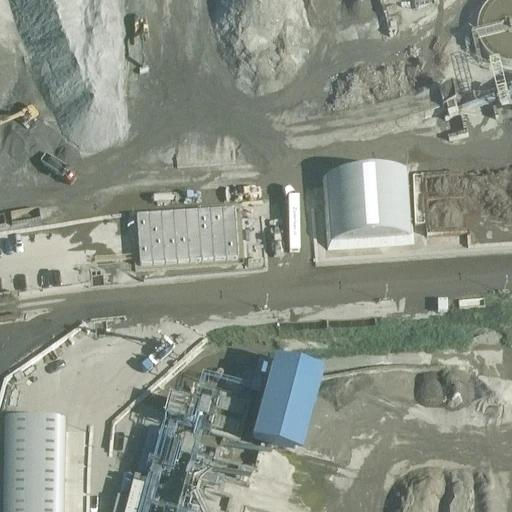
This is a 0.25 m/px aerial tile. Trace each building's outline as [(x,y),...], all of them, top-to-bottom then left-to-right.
[(321,180),(326,250),(413,244),(408,174),(321,180)] [(234,212),(135,218),(139,268),(237,261),(234,212)] [(273,366),(251,447),(301,460),(323,379),(273,366)] [(4,420),(2,511),(62,511),(64,421),(4,420)] [(154,465),(160,434),(146,431),(139,463),(154,465)] [(140,511),(146,489),(131,485),(124,511),(140,511)]
